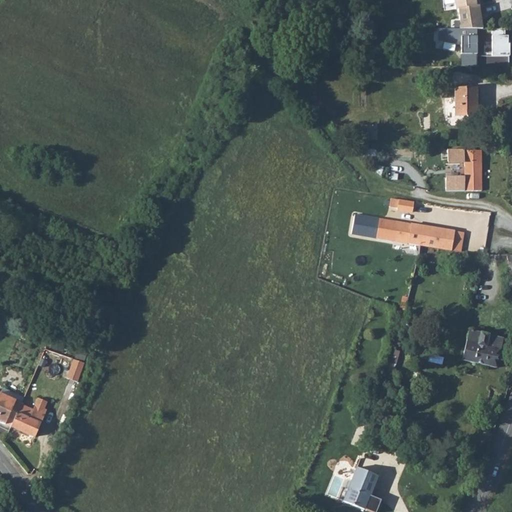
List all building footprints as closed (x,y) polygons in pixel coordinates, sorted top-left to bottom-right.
[(453,0),(455,11),(457,10),(480,6),(478,0),(453,0)] [(459,20),(459,29),(475,28),(483,29),(481,16),(484,15),(482,6),(480,6),(457,10),(459,20)] [(476,54),(475,28),(459,29),(437,29),(436,29),(436,41),(460,45),(460,54),(476,54)] [(504,35),(503,28),(494,28),(490,28),(491,55),(508,55),(508,43),(506,43),(506,35),(504,35)] [(476,54),(460,54),(460,66),(476,66),(476,54)] [(476,115),(476,87),(455,87),(455,115),(476,115)] [(377,125),(355,125),(355,139),(377,139),(377,125)] [(446,178),(445,191),(481,191),(481,150),(465,150),(465,149),(448,149),(448,164),(465,164),(464,177),(446,178)] [(391,199),(389,206),(397,208),(399,200),(391,199)] [(432,227),(354,215),(351,234),(408,243),(419,246),(436,248),(460,252),(460,251),(463,233),(432,227)] [(469,330),(462,359),(495,368),(502,339),(490,335),(491,332),(486,330),(485,334),(469,330)] [(85,365),(74,361),(67,379),(78,383),(85,365)] [(0,392),(0,403),(17,411),(21,404),(22,401),(1,391),(0,392)] [(38,398),(32,410),(29,417),(40,422),(41,423),(46,410),(44,409),(47,402),(38,398)] [(0,421),(10,426),(17,411),(0,403),(0,421)] [(17,411),(10,426),(33,436),(40,422),(29,417),(32,410),(21,404),(17,411)] [(340,498),(359,508),(360,507),(369,511),(371,511),(377,500),(366,495),(375,475),(355,466),(340,498)]
